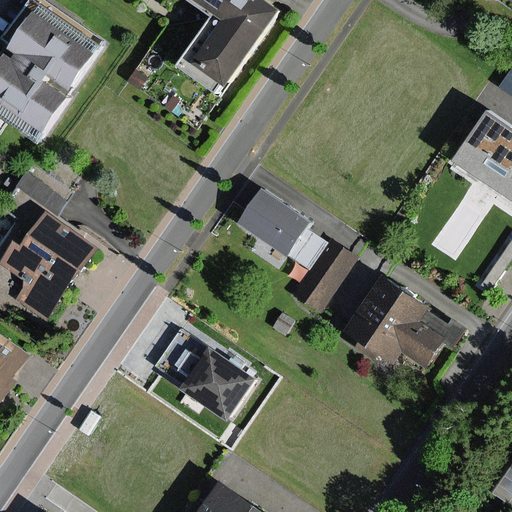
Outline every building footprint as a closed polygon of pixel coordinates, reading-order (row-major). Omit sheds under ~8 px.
[(286,0),(200,0),(228,19),(199,61),(240,89),(297,7),(286,0)] [(22,10),(0,46),(0,107),(38,130),(87,49),(22,10)] [(511,122),(490,109),(455,163),(511,200),(511,122)] [(17,198),(50,211),(60,186),(27,173),(17,198)] [(277,187),(254,220),(322,268),(304,293),(329,311),(369,255),(344,237),(341,241),(325,230),(329,224),(277,187)] [(41,215),(0,271),(0,279),(50,315),(95,254),(41,215)] [(395,272),(351,338),(387,362),(398,345),(435,370),(459,334),(467,340),(476,326),(395,272)] [(0,324),(0,416),(43,354),(0,324)] [(166,366),(245,423),(278,378),(229,343),(224,349),(194,327),(166,366)] [(511,501),(511,467),(496,490),(511,501)] [(237,479),(214,511),(269,511),(274,505),(237,479)]
